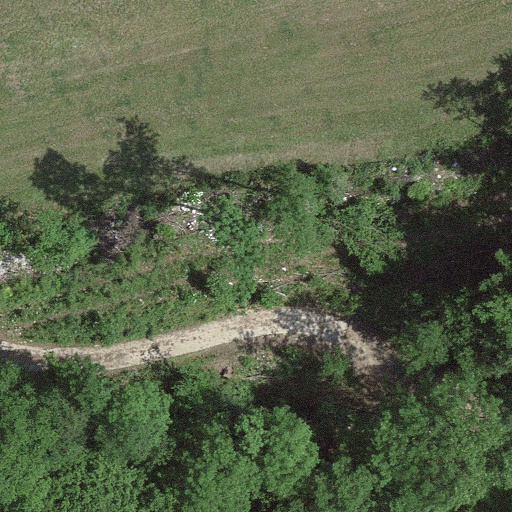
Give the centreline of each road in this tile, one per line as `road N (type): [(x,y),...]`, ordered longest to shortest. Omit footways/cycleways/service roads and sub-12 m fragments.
road 1 (track): [(511,415),(419,387),(360,362),(333,331),(291,322),(73,365),(0,355)]
road 2 (track): [(0,321),(511,201)]
road 3 (track): [(360,362),(374,407),(350,440),(254,511)]
